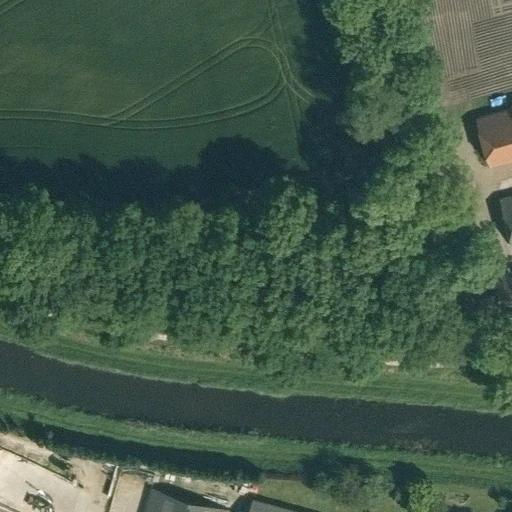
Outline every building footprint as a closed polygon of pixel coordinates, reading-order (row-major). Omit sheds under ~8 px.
[(511,106),(478,116),(491,164),(511,157),(511,106)] [(286,203),(320,204),(320,185),(287,185),(286,203)] [(511,193),(501,196),(511,236),(511,193)] [(511,301),(511,270),(511,271),(509,266),(490,272),(499,305),(511,301)] [(59,463),(65,474),(78,467),(72,456),(59,463)] [(229,511),(231,510),(154,487),(146,511),(229,511)] [(302,511),(255,499),(251,511),(302,511)]
